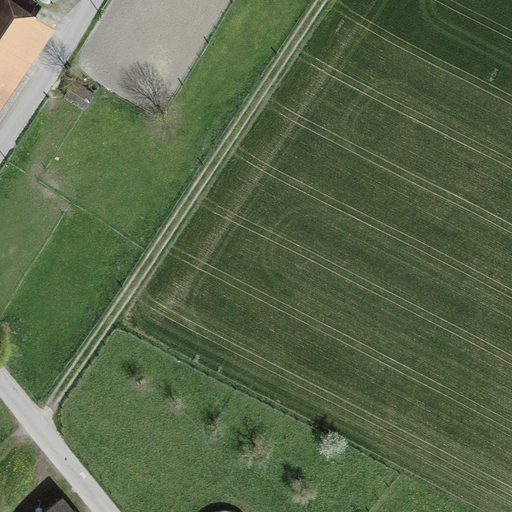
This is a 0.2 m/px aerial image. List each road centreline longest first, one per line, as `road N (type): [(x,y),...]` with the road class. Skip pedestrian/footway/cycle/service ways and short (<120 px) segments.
road 1 (track): [(320,0),(34,429)]
road 2 (unclassified): [(95,0),(0,146)]
road 3 (unclassified): [(0,384),(104,511)]
